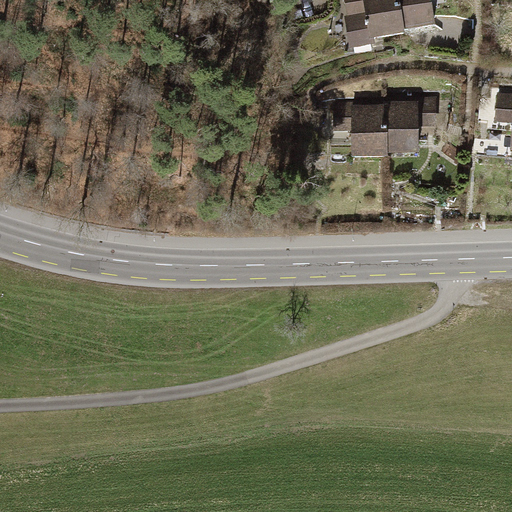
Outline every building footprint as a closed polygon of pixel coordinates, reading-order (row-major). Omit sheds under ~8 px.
[(339,0),(343,49),(371,47),(371,41),(395,39),(396,33),(392,0),(339,0)] [(392,0),(396,33),(433,29),(431,4),(447,3),(446,0),(392,0)] [(511,97),(489,97),(489,131),(505,131),(504,156),(511,156),(511,102),(511,103),(511,97)] [(414,104),(381,104),(380,161),(417,161),(417,132),(435,132),(435,100),(414,100),(414,104)] [(381,104),(329,104),(329,137),(347,137),(347,161),(380,161),(381,104)]
